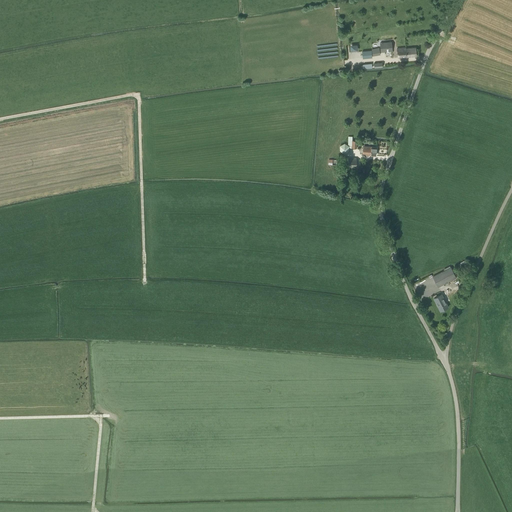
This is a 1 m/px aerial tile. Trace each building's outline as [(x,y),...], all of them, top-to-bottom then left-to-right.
[(380,43),(381,52),(392,51),(391,42),(380,43)] [(372,48),(373,55),(381,54),(379,47),(372,48)] [(397,49),(398,58),(417,56),(416,48),(406,49),(406,48),(397,49)] [(349,148),(357,148),(357,140),(352,140),(352,136),(348,136),(348,145),(348,148),(349,148)] [(348,148),(348,145),(345,143),(340,146),(340,151),(344,153),(349,151),(349,148),(348,148)] [(362,155),(376,156),(376,147),(363,146),(362,155)] [(343,168),(355,168),(356,158),(344,157),(343,168)] [(433,276),(438,287),(456,278),(451,267),(433,276)] [(449,307),(442,294),(434,298),(441,311),(449,307)]
